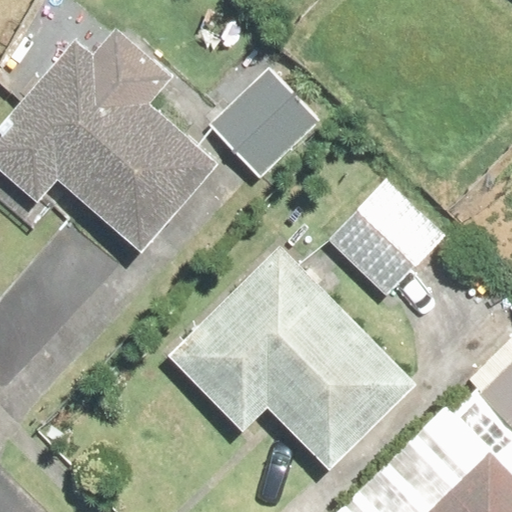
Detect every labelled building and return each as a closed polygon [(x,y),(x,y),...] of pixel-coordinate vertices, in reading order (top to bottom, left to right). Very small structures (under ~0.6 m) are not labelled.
[(101,60),(85,46),(0,144),(0,199),(42,237),(79,195),(158,263),(236,174),(194,138),(224,104),(132,25),(101,60)] [(331,120),(279,66),(213,129),(265,183),(331,120)] [(395,189),(334,248),(388,303),(449,245),(395,189)] [(283,256),(173,358),(249,439),(281,409),(335,466),(412,393),(283,256)] [(511,368),(485,394),(511,422),(511,368)] [(511,511),(511,473),(498,459),(441,511),(511,511)]
